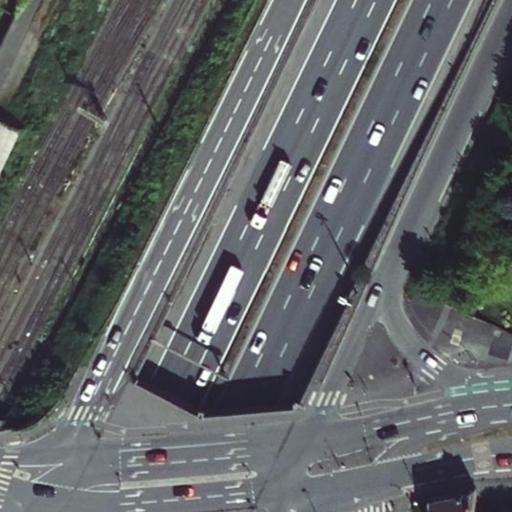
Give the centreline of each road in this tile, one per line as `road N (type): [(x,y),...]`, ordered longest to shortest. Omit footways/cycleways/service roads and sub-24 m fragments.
road 1 (trunk): [(366,0),(119,511)]
road 2 (trunk): [(195,511),(441,0)]
road 3 (trunk): [(290,0),(66,448)]
road 4 (trunk): [(394,263),(511,7)]
road 5 (secondary): [(284,443),(96,467),(44,493)]
road 6 (secondary): [(44,493),(134,500),(263,490)]
road 7 (secondary): [(284,443),(199,438),(66,448)]
road 8 (secondary): [(511,404),(309,441)]
road 9 (trunk): [(511,379),(452,375),(421,359),(394,314),(394,263)]
road 10 (trunk): [(309,441),(394,263)]
road 11 (secondary): [(511,405),(408,444),(375,479)]
road 12 (secondary): [(375,479),(511,453)]
